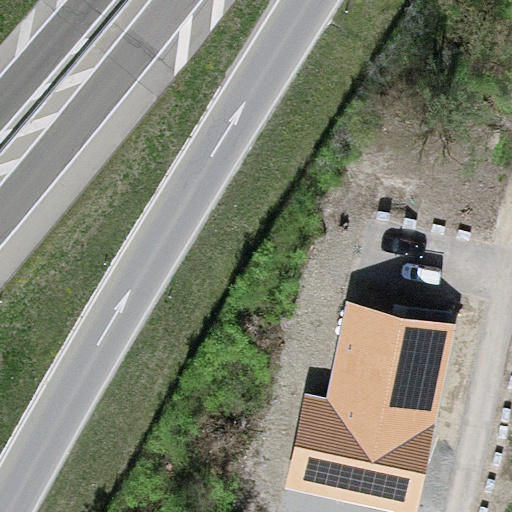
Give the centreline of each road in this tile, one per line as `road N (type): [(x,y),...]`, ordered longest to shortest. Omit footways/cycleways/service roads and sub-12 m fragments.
road 1 (trunk): [(15,511),(139,276),(311,0)]
road 2 (trunk): [(0,206),(173,0)]
road 3 (track): [(461,511),(511,268)]
road 4 (trunk): [(91,0),(0,106)]
